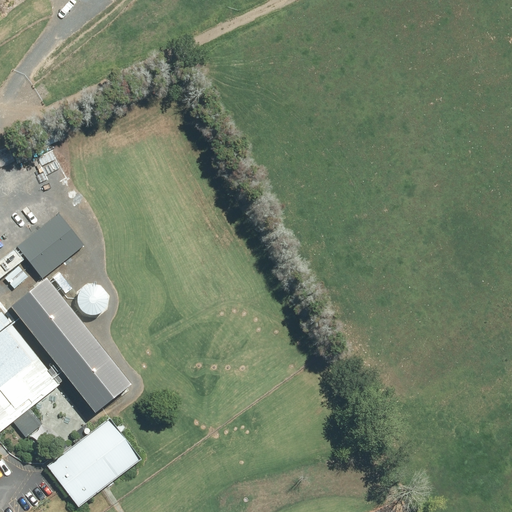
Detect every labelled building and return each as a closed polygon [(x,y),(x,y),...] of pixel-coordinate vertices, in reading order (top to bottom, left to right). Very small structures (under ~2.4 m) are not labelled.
[(62,213),(16,248),(37,277),(84,242),(62,213)] [(21,267),(8,279),(17,290),(30,278),(21,267)] [(75,290),(62,274),(56,279),(69,295),(75,290)] [(133,378),(52,277),(14,307),(0,288),(0,419),(53,377),(85,416),(133,378)] [(81,296),(81,299),(81,302),(81,305),(82,308),(83,310),(85,313),(87,315),(90,316),(92,318),(95,318),(98,318),(101,318),(104,317),(107,316),(109,314),(111,312),(113,309),(114,307),(115,304),(115,301),(114,298),(114,295),(112,292),(110,290),(108,288),(106,286),(103,285),(100,284),(97,284),(94,285),(91,285),(89,287),(86,289),(84,291),(83,293),(81,296)] [(112,421),(55,463),(84,502),(141,460),(112,421)]
